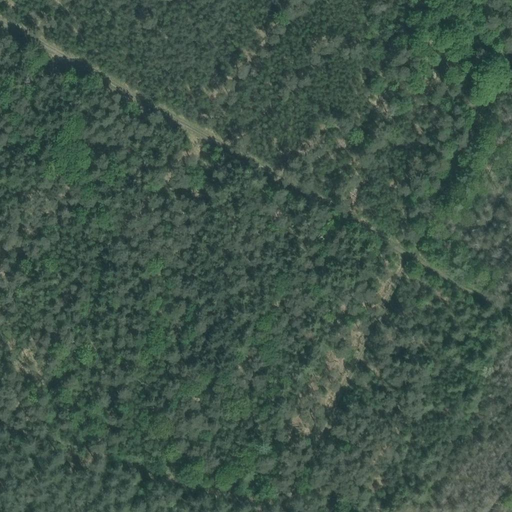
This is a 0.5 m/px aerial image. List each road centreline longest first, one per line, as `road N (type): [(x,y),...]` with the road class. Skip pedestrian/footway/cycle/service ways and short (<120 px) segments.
road 1 (track): [(511,314),(0,22)]
road 2 (track): [(506,53),(279,511)]
